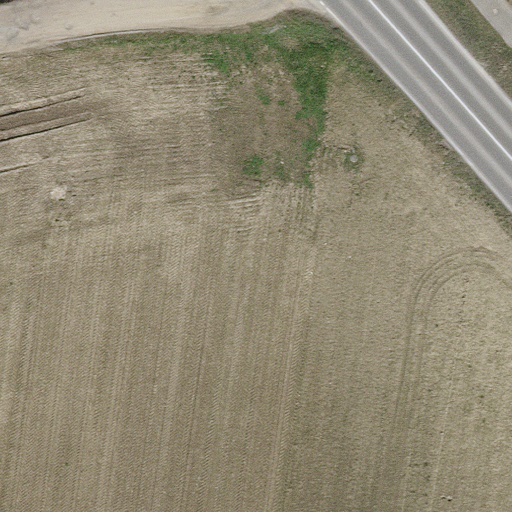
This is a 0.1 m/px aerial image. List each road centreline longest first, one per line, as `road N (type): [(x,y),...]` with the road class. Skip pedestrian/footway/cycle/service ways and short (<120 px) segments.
road 1 (track): [(0,42),(217,0)]
road 2 (secondary): [(511,158),(371,0)]
